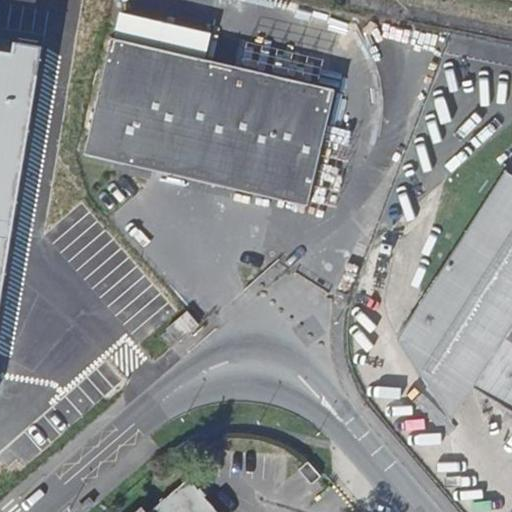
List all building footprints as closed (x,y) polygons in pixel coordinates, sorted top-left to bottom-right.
[(0,328),(3,311),(18,224),(48,44),(0,36),(0,328)] [(308,204),(335,90),(242,67),(114,39),(88,153),(308,204)] [(511,176),(506,173),(398,340),(451,421),(473,389),(511,412),(511,176)] [(32,226),(18,224),(3,311),(18,313),(32,226)] [(199,326),(187,312),(168,329),(179,341),(199,326)] [(324,475),(308,458),(300,467),(314,483),(324,475)] [(216,511),(189,479),(150,511),(146,511),(144,510),(141,511),(216,511)]
